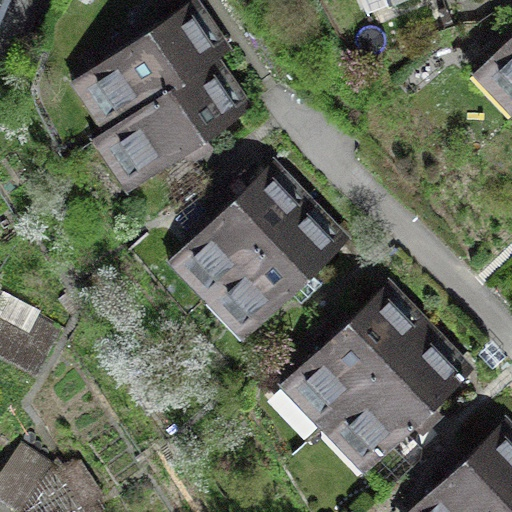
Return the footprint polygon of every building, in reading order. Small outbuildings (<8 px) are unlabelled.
[(363,0),(374,26),(440,0),(363,0)] [(61,100),(97,153),(207,83),(225,71),(187,18),(61,100)] [(511,125),(511,43),(462,91),(503,135),(511,125)] [(238,127),(207,83),(97,153),(83,163),(116,210),(238,127)] [(511,125),(503,135),(511,144),(511,125)] [(307,208),(266,169),(161,273),(200,313),(307,208)] [(307,208),(200,313),(241,353),(346,249),(307,208)] [(315,444),(427,333),(386,290),(271,397),(315,444)] [(0,291),(0,349),(36,370),(61,326),(0,291)] [(427,333),(315,444),(353,485),(468,378),(427,333)] [(497,511),(511,499),(511,435),(503,426),(411,511),(497,511)] [(80,445),(52,458),(70,495),(98,482),(80,445)] [(511,511),(511,499),(497,511),(511,511)]
